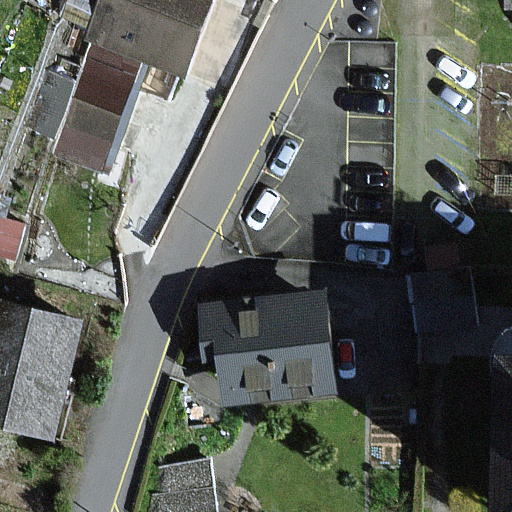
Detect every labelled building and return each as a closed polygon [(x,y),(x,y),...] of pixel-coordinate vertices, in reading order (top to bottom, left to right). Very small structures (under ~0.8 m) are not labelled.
[(190,76),(218,0),(110,0),(59,138),(113,158),(150,61),(190,76)] [(474,263),(409,272),(418,332),(483,323),(474,263)] [(332,286),(207,298),(217,397),(342,384),(332,286)] [(98,323),(0,299),(0,420),(70,438),(98,323)] [(220,511),(211,457),(155,467),(148,511),(220,511)]
